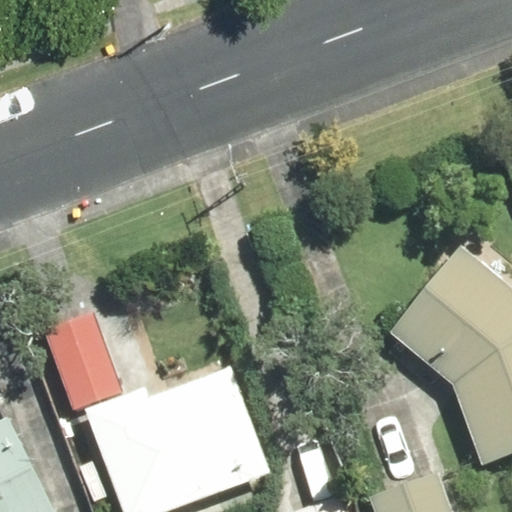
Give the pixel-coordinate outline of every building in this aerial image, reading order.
[(511,458),(511,293),(455,245),(382,332),(453,392),(479,470),(511,458)] [(40,331),(67,413),(117,397),(91,314),(40,331)] [(117,511),(174,511),(275,471),(229,357),(79,417),(117,511)] [(56,511),(9,417),(0,421),(0,511),(56,511)] [(448,511),(434,467),(362,491),(368,511),(448,511)] [(342,511),(335,495),(293,511),(342,511)]
